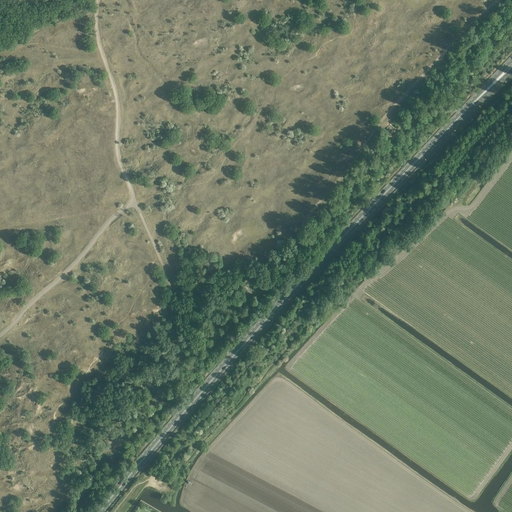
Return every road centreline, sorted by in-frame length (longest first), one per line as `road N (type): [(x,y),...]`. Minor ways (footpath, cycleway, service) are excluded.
road 1 (primary): [(475,101),(280,296),(96,511)]
road 2 (track): [(171,311),(281,266),(305,220),(384,116),(495,0)]
road 3 (track): [(196,511),(184,505),(194,473),(277,377),(467,511)]
road 4 (track): [(289,367),(446,210),(473,204),(511,151)]
road 5 (track): [(133,202),(117,150),(117,104),(98,41),(97,0)]
road 6 (track): [(0,335),(133,202)]
road 7 (track): [(110,449),(178,371),(171,311)]
